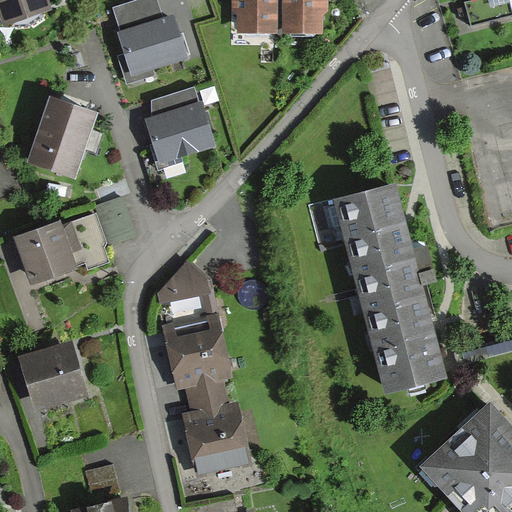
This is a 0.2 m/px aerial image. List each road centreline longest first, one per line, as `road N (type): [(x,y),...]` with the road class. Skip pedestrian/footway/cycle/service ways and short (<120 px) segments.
road 1 (residential): [(392,0),(143,269),(132,301),(133,336),(166,496)]
road 2 (residential): [(402,0),(460,244),(479,263),(511,271)]
